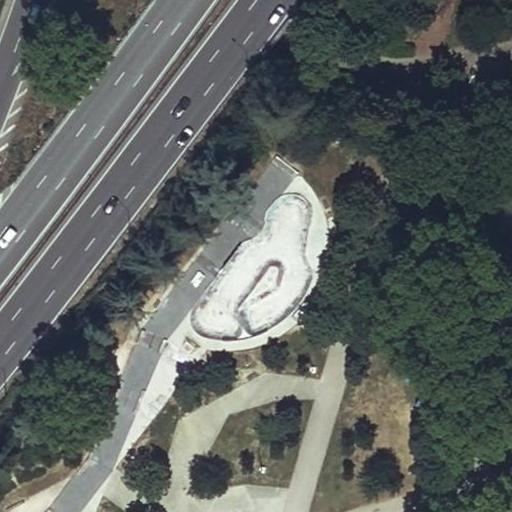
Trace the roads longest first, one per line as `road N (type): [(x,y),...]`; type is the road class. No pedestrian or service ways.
road 1 (motorway): [(0,345),(266,0)]
road 2 (motorway): [(188,0),(0,245)]
